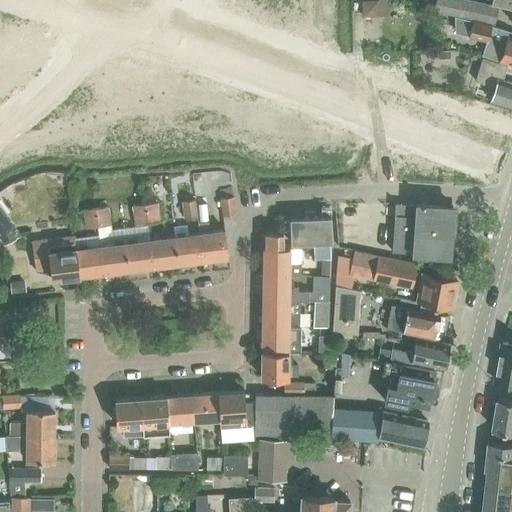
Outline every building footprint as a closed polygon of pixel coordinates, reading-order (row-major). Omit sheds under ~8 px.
[(379,14),(379,0),(362,0),(363,14),(379,14)] [(472,0),(434,0),(433,9),(494,23),(498,6),(472,0)] [(511,0),(490,0),(491,1),(511,6),(511,17),(511,21),(511,0)] [(454,32),(469,35),(469,36),(488,40),(491,25),(473,20),(453,16),(454,32)] [(511,36),(511,33),(511,29),(492,25),(488,42),(486,41),(481,55),(511,64),(511,36)] [(439,52),(438,60),(448,60),(448,52),(439,52)] [(511,83),(502,80),(507,65),(482,57),(475,80),(495,87),(491,99),(511,106),(511,83)] [(221,198),(224,216),(236,214),(234,196),(221,198)] [(195,199),(181,201),(183,218),(197,217),(195,199)] [(157,201),(144,203),(147,221),(160,219),(157,201)] [(457,221),(452,221),(453,207),(395,202),(391,251),(427,254),(434,260),(453,262),(455,237),(457,221)] [(147,221),(144,203),(131,205),(133,223),(147,221)] [(108,206),(95,208),(97,225),(110,224),(108,206)] [(97,225),(95,208),(82,209),(84,227),(97,225)] [(331,216),(303,217),(290,218),(292,244),(332,242),(331,216)] [(198,222),(199,232),(203,260),(228,257),(225,229),(209,231),(208,221),(198,222)] [(110,224),(98,226),(99,234),(103,271),(128,268),(123,228),(111,229),(110,224)] [(173,226),(175,235),(178,263),(203,260),(199,232),(187,234),(186,224),(173,226)] [(148,225),(123,228),(128,268),(153,265),(150,238),(148,225)] [(10,229),(0,234),(0,236),(4,244),(19,236),(16,231),(12,233),(10,229)] [(263,274),(290,274),(300,274),(300,248),(282,248),(283,233),(266,232),(265,248),(264,248),(263,274)] [(99,234),(74,237),(75,247),(77,262),(78,274),(103,271),(99,234)] [(78,274),(75,247),(74,237),(74,235),(31,240),(35,270),(51,268),(53,277),(78,274)] [(175,235),(150,238),(153,265),(178,263),(175,235)] [(329,246),(313,246),(313,259),(330,258),(329,246)] [(336,285),(351,288),(353,275),(373,279),(412,287),(417,262),(354,250),(353,257),(338,256),(336,285)] [(313,275),(312,290),(297,290),(297,286),(292,286),(292,279),(290,279),(290,274),(263,274),(263,300),(299,300),(312,300),(313,300),(328,300),(329,276),(313,275)] [(417,301),(451,308),(457,281),(423,274),(417,301)] [(23,280),(10,282),(11,292),(24,290),(23,280)] [(351,288),(336,285),(333,335),(357,336),(360,290),(351,288)] [(263,300),(263,325),(299,326),(299,300),(263,300)] [(327,327),(328,300),(313,300),(312,326),(327,327)] [(440,315),(407,308),(390,304),(385,327),(390,328),(390,329),(442,340),(447,318),(440,316),(440,315)] [(263,325),(263,351),(289,351),(299,351),(299,326),(263,325)] [(317,352),(323,352),(330,352),(331,334),(318,334),(317,352)] [(416,338),(414,352),(390,347),(390,350),(377,347),(375,354),(445,369),(450,345),(416,338)] [(511,343),(503,342),(496,381),(511,384),(511,343)] [(289,351),(263,351),(262,377),(298,378),(298,364),(289,364),(289,351)] [(330,352),(323,352),(322,368),(334,368),(334,363),(340,364),(340,353),(330,352)] [(384,362),(382,375),(394,377),(392,386),(387,385),(384,402),(406,406),(407,401),(428,405),(430,396),(432,397),(432,395),(435,395),(438,384),(434,383),(436,373),(384,362)] [(284,381),(284,394),(315,395),(315,382),(284,381)] [(245,389),(217,391),(219,418),(220,427),(254,425),(254,401),(245,402),(245,389)] [(217,391),(192,393),(194,420),(218,418),(219,418),(217,391)] [(192,393),(166,395),(168,421),(194,420),(192,393)] [(21,394),(2,394),(3,406),(3,408),(21,407),(21,394)] [(255,433),(336,434),(336,408),(334,408),(335,395),(315,395),(284,394),(256,394),(255,433)] [(166,395),(141,396),(143,423),(142,423),(142,435),(167,433),(166,422),(168,421),(166,395)] [(143,423),(141,396),(116,398),(117,425),(121,424),(122,436),(142,435),(142,423),(143,423)] [(511,400),(499,398),(494,430),(511,433),(511,400)] [(336,408),(336,434),(378,441),(379,438),(423,446),(428,421),(384,413),(336,408)] [(26,434),(54,434),(54,409),(26,409),(26,421),(8,421),(8,433),(26,434)] [(54,434),(26,434),(26,435),(8,435),(8,449),(25,449),(25,460),(54,460),(54,434)] [(283,439),(258,438),(256,475),(256,478),(262,478),(281,479),(283,439)] [(488,452),(486,469),(489,470),(487,486),(511,489),(511,442),(489,441),(488,452)] [(169,453),(169,456),(169,470),(196,470),(196,453),(169,453)] [(129,469),(145,469),(145,456),(133,456),(133,455),(129,455),(109,454),(109,468),(129,469)] [(222,454),(222,456),(222,469),(222,473),(246,473),(247,454),(222,454)] [(145,469),(169,470),(169,456),(154,455),(154,456),(145,456),(145,469)] [(222,469),(222,456),(205,456),(205,469),(222,469)] [(41,468),(8,467),(11,495),(23,495),(24,482),(41,482),(41,468)] [(188,476),(177,476),(177,487),(188,487),(188,476)] [(511,511),(511,489),(487,486),(484,511),(511,511)] [(274,488),(254,487),(253,499),(273,501),(274,488)] [(11,502),(11,511),(30,511),(30,497),(25,497),(25,495),(23,495),(11,495),(11,497),(11,502)] [(205,511),(205,508),(205,495),(195,495),(195,511),(205,511)] [(347,511),(349,501),(333,500),(333,497),(302,495),(300,511),(347,511)] [(252,511),(251,496),(229,497),(230,511),(252,511)] [(0,511),(11,511),(11,502),(10,511),(9,511),(10,503),(9,503),(9,500),(0,500),(0,511)]
